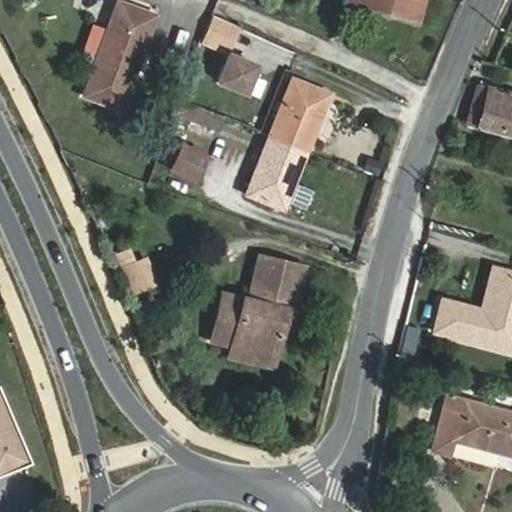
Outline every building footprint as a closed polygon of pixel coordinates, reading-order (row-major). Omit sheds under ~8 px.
[(346,0),(346,3),(417,21),(422,0),(346,0)] [(120,107),(153,15),(118,2),(85,94),(120,107)] [(178,35),(196,42),(203,21),(185,14),(178,35)] [(238,30),(212,18),(201,44),(227,55),(238,30)] [(255,69),(226,58),(215,87),(243,98),(255,69)] [(293,78),(270,135),(306,150),(329,93),(293,78)] [(511,92),(478,84),(467,124),(511,136),(511,92)] [(177,97),(171,114),(217,133),(224,117),(177,97)] [(282,207),(306,150),(270,135),(246,193),(282,207)] [(193,178),(202,155),(184,147),(174,171),(193,178)] [(378,174),(382,163),(371,158),(366,170),(378,174)] [(157,284),(146,256),(119,267),(130,295),(157,284)] [(211,340),(275,354),(285,310),(293,312),(303,266),(259,256),(249,299),(222,293),(211,340)] [(435,331),(511,352),(511,272),(498,269),(487,312),(443,300),(435,331)] [(0,474),(32,460),(0,387),(0,474)] [(453,440),(511,455),(511,412),(447,397),(433,450),(449,454),(453,440)]
